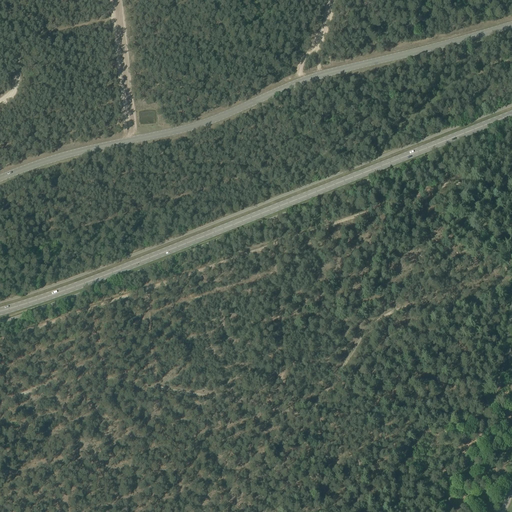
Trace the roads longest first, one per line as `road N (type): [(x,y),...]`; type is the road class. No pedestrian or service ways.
road 1 (track): [(0,406),(81,374),(301,417),(371,325),(442,291),(453,300),(465,382),(502,431)]
road 2 (primary): [(0,311),(511,114)]
road 3 (track): [(276,243),(0,339)]
road 4 (track): [(0,102),(13,89),(18,57),(32,36),(119,18)]
road 5 (track): [(117,0),(133,140)]
